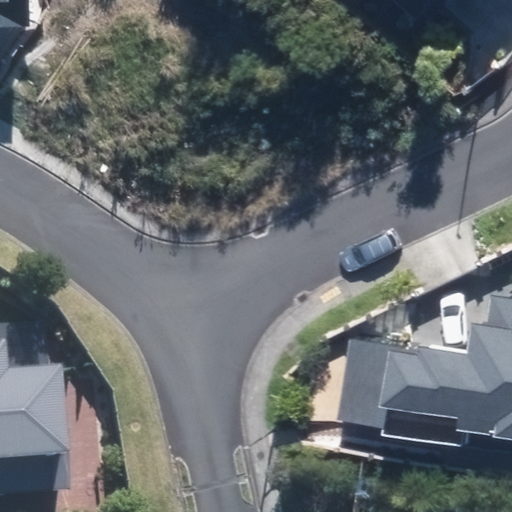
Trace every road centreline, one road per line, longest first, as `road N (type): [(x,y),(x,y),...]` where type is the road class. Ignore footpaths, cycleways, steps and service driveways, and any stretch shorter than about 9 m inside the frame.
road 1 (residential): [(175,297),(511,146)]
road 2 (residential): [(175,297),(219,511)]
road 3 (residential): [(0,183),(47,206),(175,297)]
